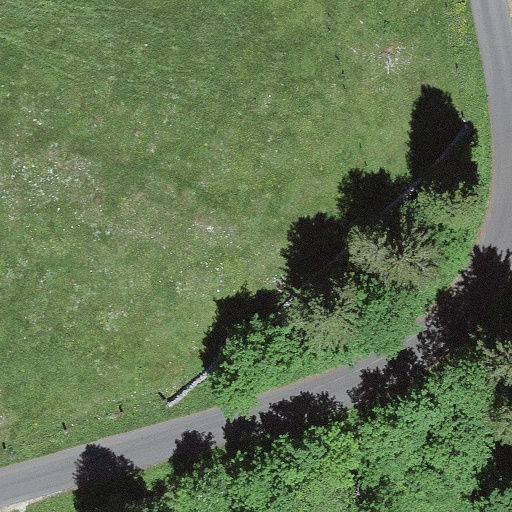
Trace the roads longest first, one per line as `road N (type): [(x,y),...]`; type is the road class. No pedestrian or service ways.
road 1 (unclassified): [(511,164),(504,229),(478,291),(396,366),(279,410),(0,489)]
road 2 (unclassified): [(490,0),(511,147)]
